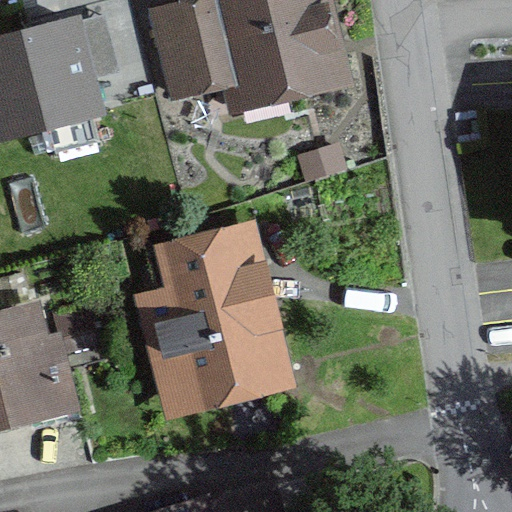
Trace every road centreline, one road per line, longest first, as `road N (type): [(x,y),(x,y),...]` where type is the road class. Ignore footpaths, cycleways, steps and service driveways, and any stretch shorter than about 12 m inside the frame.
road 1 (residential): [(467,423),(271,448),(0,498)]
road 2 (residential): [(460,368),(408,12)]
